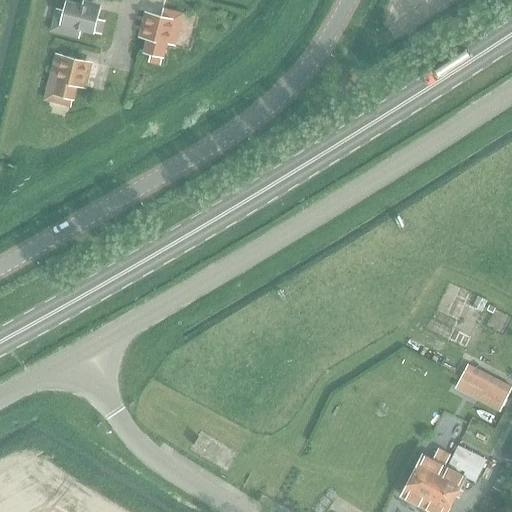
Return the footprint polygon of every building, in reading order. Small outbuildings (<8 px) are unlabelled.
[(60,25),(93,33),(99,9),(66,1),(60,25)] [(143,52),(163,57),(173,19),(149,13),(142,37),(146,38),(143,52)] [(77,85),(81,86),(87,62),(55,54),(51,69),(55,70),(52,81),(56,82),(53,94),(55,94),(53,102),(70,106),(72,98),(73,99),(77,85)] [(468,366),(462,376),(504,398),(511,387),(468,366)] [(435,473),(444,454),(436,449),(431,459),(421,455),(400,497),(424,509),(440,476),(435,473)] [(440,476),(424,509),(430,511),(444,511),(462,476),(473,482),(485,460),(467,451),(456,473),(445,467),(448,460),(445,459),(447,455),(444,454),(435,473),(440,476)]
